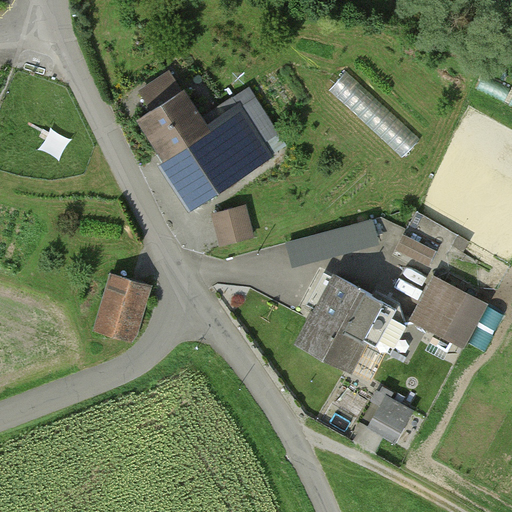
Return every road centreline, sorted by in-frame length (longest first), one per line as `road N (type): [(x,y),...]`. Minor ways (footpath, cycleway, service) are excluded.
road 1 (residential): [(58,19),(73,64),(164,237),(181,306)]
road 2 (unclassified): [(181,306),(253,375),(326,511)]
road 3 (unclassified): [(0,423),(116,377),(158,349),(181,306)]
road 4 (track): [(287,429),(451,511)]
